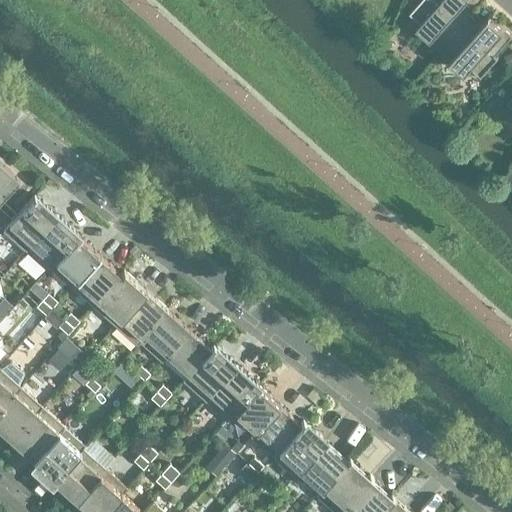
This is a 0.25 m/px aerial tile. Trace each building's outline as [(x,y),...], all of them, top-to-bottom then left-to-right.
[(426,36),(441,50),(472,14),(457,1),(457,0),(420,0),(410,12),(431,31),(426,36)] [(488,28),(472,14),(441,50),(455,63),(460,58),(481,76),(498,57),(496,54),(511,35),(511,34),(495,19),(488,28)] [(0,161),(0,200),(19,179),(0,161)] [(3,229),(25,249),(56,214),(34,195),(3,229)] [(9,206),(3,200),(0,203),(0,206),(5,211),(9,206)] [(16,212),(9,206),(5,211),(11,217),(16,212)] [(78,234),(56,214),(25,249),(47,269),(78,234)] [(100,253),(78,234),(47,269),(48,269),(50,266),(71,285),(100,253)] [(121,272),(100,253),(71,285),(93,304),(124,270),(124,269),(121,272)] [(146,289),(124,270),(93,304),(115,324),(146,289)] [(168,309),(146,289),(115,324),(136,343),(168,309)] [(48,291),(42,298),(51,307),(57,300),(48,291)] [(45,313),(51,307),(42,298),(36,305),(45,313)] [(189,328),(168,309),(136,343),(137,344),(140,342),(161,360),(189,328)] [(70,311),(64,318),(73,326),(79,320),(70,311)] [(67,333),(73,326),(64,318),(58,324),(67,333)] [(211,347),(189,328),(161,360),(162,361),(167,355),(187,373),(182,379),(183,379),(214,345),(213,344),(211,347)] [(61,367),(80,344),(66,334),(48,357),(61,367)] [(235,364),(214,345),(183,379),(204,398),(235,364)] [(258,384),(235,364),(204,398),(227,419),(258,384)] [(150,372),(142,365),(136,372),(144,379),(150,372)] [(0,367),(0,408),(21,386),(0,367)] [(100,384),(90,375),(84,382),(94,390),(100,384)] [(162,383),(156,390),(165,398),(171,392),(162,383)] [(279,403),(258,384),(227,419),(235,411),(255,429),(250,435),(279,403)] [(0,429),(11,440),(42,405),(21,386),(0,408),(0,429)] [(159,405),(165,398),(156,390),(150,397),(159,405)] [(300,422),(279,403),(250,435),(273,455),(304,420),(303,419),(300,422)] [(42,405),(11,440),(32,459),(64,424),(42,405)] [(304,420),(273,455),(294,474),(325,439),(304,420)] [(55,479),(83,447),(86,444),(64,424),(32,459),(55,479)] [(242,445),(232,436),(226,443),(236,451),(242,445)] [(325,439),(294,474),(295,475),(300,469),(321,487),(346,458),(325,439)] [(149,461),(157,452),(148,443),(140,452),(149,461)] [(83,447),(55,479),(76,498),(105,467),(83,447)] [(149,461),(140,452),(133,459),(143,468),(149,461)] [(336,511),(337,511),(371,475),(370,474),(368,475),(350,459),(352,458),(349,455),(346,458),(321,487),(316,493),(336,511)] [(264,465),(254,456),(248,463),(258,471),(264,465)] [(171,481),(180,471),(170,463),(162,472),(171,481)] [(105,467),(76,498),(91,511),(103,511),(127,486),(105,467)] [(171,481),(162,472),(156,479),(165,487),(171,481)] [(377,511),(393,494),(391,493),(390,495),(372,479),(374,477),(371,475),(337,511),(377,511)] [(127,486),(103,511),(142,511),(149,504),(149,503),(142,511),(122,493),(127,487),(127,486)] [(412,511),(393,494),(377,511),(412,511)]
